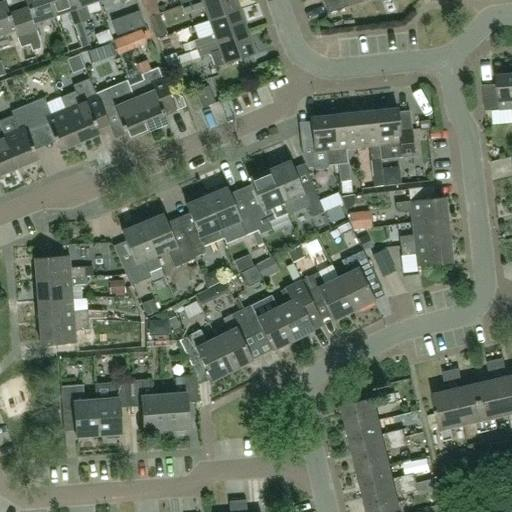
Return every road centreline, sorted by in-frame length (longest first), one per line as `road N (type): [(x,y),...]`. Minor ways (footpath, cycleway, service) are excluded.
road 1 (residential): [(0,217),(91,191),(271,115),(311,65)]
road 2 (residential): [(316,463),(211,471),(188,487),(27,499),(0,484)]
road 3 (residential): [(316,463),(303,396),(309,381),(407,330),(480,305)]
road 4 (residential): [(480,305),(485,284),(469,138),(450,59)]
road 5 (residential): [(450,59),(339,71),(311,65)]
